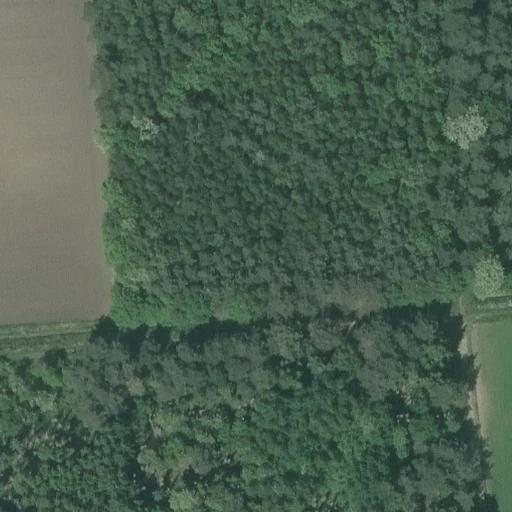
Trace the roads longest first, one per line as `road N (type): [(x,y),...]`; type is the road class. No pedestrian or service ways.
road 1 (track): [(0,350),(461,316)]
road 2 (track): [(433,0),(461,316)]
road 3 (track): [(461,316),(476,511)]
